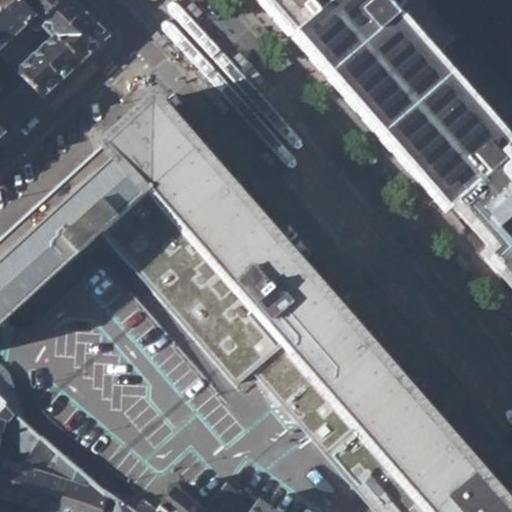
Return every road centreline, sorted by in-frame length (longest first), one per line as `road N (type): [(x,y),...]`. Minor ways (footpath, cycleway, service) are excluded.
road 1 (tertiary): [(143,40),(511,460)]
road 2 (tertiary): [(511,341),(203,0)]
road 3 (residential): [(143,40),(0,174)]
